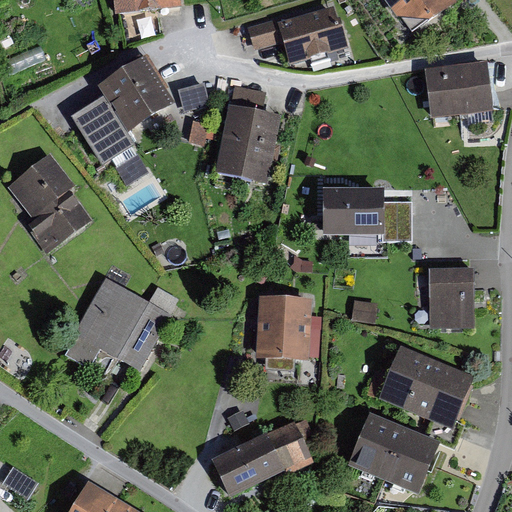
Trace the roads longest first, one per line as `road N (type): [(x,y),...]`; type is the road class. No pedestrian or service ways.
road 1 (track): [(187,37),(219,66),(287,81),(511,51)]
road 2 (residential): [(195,511),(0,387)]
